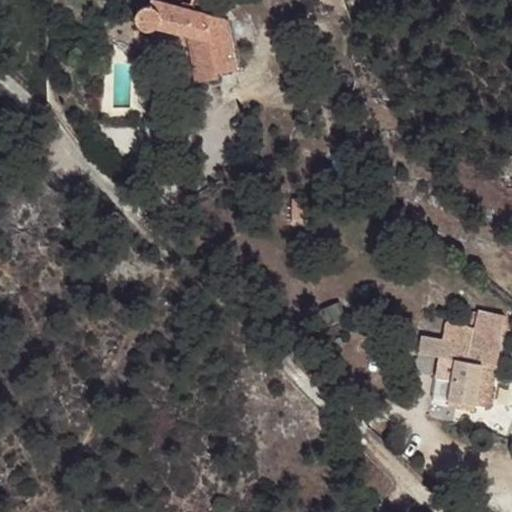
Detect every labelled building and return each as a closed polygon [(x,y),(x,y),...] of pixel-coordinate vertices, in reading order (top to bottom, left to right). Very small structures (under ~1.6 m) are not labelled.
[(181,6),(158,0),(151,0),(150,5),(144,7),(138,12),(137,19),(138,24),(140,27),(145,30),(151,30),(154,29),(157,27),(188,35),(197,81),(219,77),(218,72),(236,69),(226,18),(193,9),(181,6)] [(183,1),(181,6),(193,9),(195,4),(183,1)] [(382,155),(359,161),(363,178),(386,173),(382,155)] [(307,199),(292,199),(292,219),(307,219),(307,199)] [(442,339),(421,335),(418,352),(443,356),(455,358),(452,380),(448,400),(490,407),(497,366),(489,364),(491,350),(499,351),(505,317),(478,311),(475,329),(469,328),(446,322),(442,339)] [(473,311),(469,328),(475,329),(478,312),(473,311)] [(455,358),(443,356),(440,378),(452,380),(455,358)]
